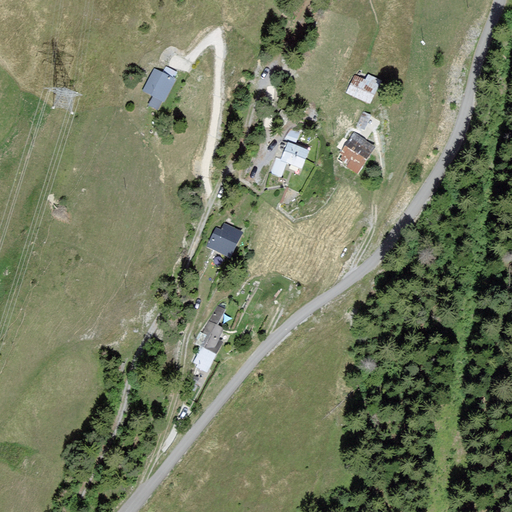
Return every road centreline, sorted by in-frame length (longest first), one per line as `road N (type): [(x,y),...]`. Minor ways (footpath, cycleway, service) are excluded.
road 1 (unclassified): [(125,511),(262,347),(363,271),(415,205),(444,160),(496,0)]
road 2 (track): [(305,0),(213,184),(68,511)]
